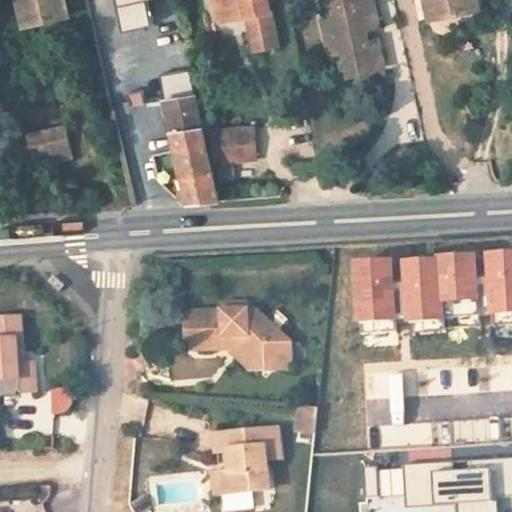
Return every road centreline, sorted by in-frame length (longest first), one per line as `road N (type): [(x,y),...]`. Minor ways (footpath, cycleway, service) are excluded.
road 1 (secondary): [(112,237),(511,210)]
road 2 (unclassified): [(112,237),(92,511)]
